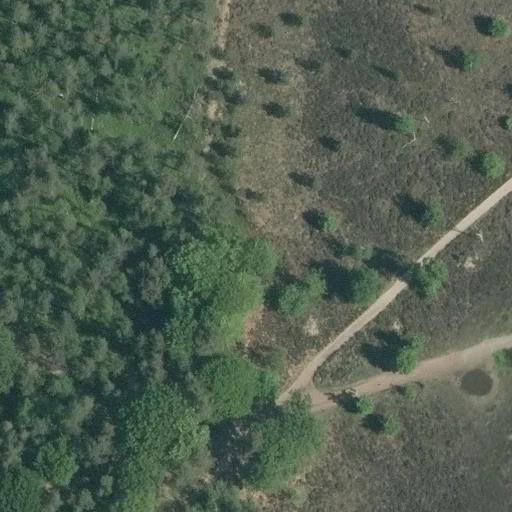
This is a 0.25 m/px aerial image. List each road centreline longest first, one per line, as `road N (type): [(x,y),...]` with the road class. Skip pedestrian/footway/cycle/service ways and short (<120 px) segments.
road 1 (track): [(0,330),(151,454),(511,345)]
road 2 (track): [(182,507),(316,363),(511,185)]
